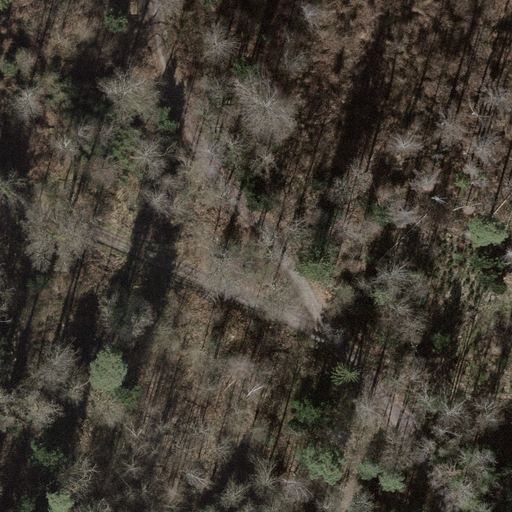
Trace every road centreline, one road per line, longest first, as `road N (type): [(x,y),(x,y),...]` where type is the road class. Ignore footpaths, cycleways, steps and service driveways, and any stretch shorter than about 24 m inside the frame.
road 1 (track): [(154,0),(182,106),(333,334),(409,430),(456,511)]
road 2 (track): [(0,199),(128,240),(333,334)]
